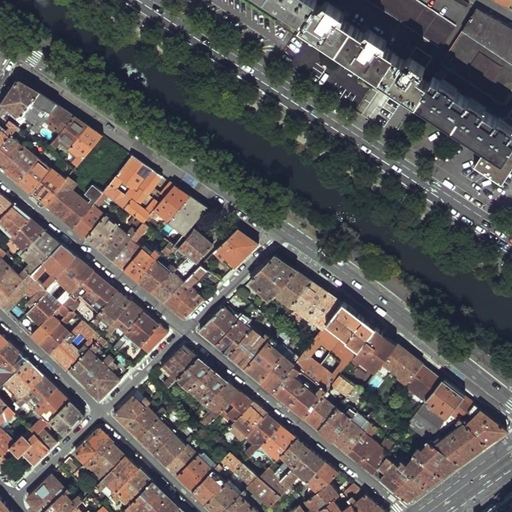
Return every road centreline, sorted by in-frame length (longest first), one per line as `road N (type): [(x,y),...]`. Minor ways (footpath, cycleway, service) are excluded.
road 1 (primary): [(141,0),(511,244)]
road 2 (primary): [(285,231),(20,51)]
road 3 (residential): [(185,329),(404,511)]
road 4 (primary): [(511,398),(285,231)]
road 5 (residential): [(0,177),(185,329)]
road 6 (residential): [(0,314),(102,413)]
road 7 (residential): [(185,329),(285,231)]
road 8 (residential): [(102,413),(202,511)]
road 9 (residential): [(14,499),(102,413)]
